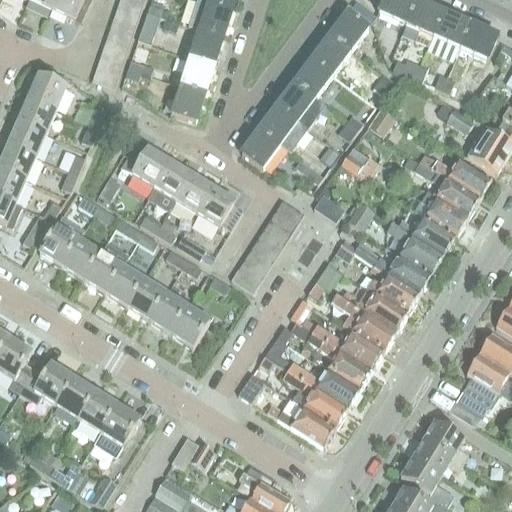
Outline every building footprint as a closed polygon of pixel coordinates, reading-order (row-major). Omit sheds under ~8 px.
[(51,14),(57,0),(29,0),(28,3),(51,14)] [(57,0),(51,14),(74,25),(86,0),(57,0)] [(133,0),(120,0),(118,6),(140,16),(144,5),(133,0)] [(232,15),(236,0),(209,0),(207,7),(232,15)] [(405,29),(415,6),(401,0),(385,0),(378,18),(405,29)] [(232,15),(207,7),(196,3),(187,30),(198,34),(223,42),(232,15)] [(118,6),(115,17),(136,27),(140,16),(118,6)] [(432,41),(443,18),(415,6),(405,29),(432,41)] [(161,21),(163,13),(150,9),(148,17),(161,21)] [(115,17),(111,29),(133,38),(136,27),(115,17)] [(151,49),(161,21),(148,17),(138,44),(151,49)] [(329,41),(350,56),(368,32),(347,17),(329,41)] [(460,53),(470,29),(443,18),(432,41),(460,53)] [(111,29),(107,40),(129,49),(133,38),(111,29)] [(470,29),(460,53),(487,65),(497,41),(470,29)] [(214,70),(223,42),(198,34),(189,62),(214,70)] [(107,40),(103,51),(125,60),(129,49),(107,40)] [(333,80),(350,56),(329,41),(312,64),(333,80)] [(103,51),(99,62),(121,71),(125,60),(103,51)] [(99,62),(96,74),(117,82),(121,71),(99,62)] [(204,99),(214,70),(189,62),(180,91),(204,99)] [(315,103),(333,80),(312,64),(294,88),(315,103)] [(409,80),(414,67),(407,64),(401,76),(409,80)] [(141,77),(144,70),(131,65),(128,73),(141,77)] [(416,83),(421,70),(414,67),(409,80),(416,83)] [(138,85),(141,77),(128,73),(125,80),(138,85)] [(96,74),(92,85),(113,94),(117,82),(96,74)] [(442,94),(447,82),(440,78),(435,91),(442,94)] [(28,104),(56,116),(66,92),(38,80),(28,104)] [(388,94),(392,88),(381,80),(377,86),(388,94)] [(449,97),(455,85),(447,82),(442,94),(449,97)] [(383,101),(388,94),(377,86),(372,93),(383,101)] [(325,111),(315,103),(294,88),(277,111),(307,134),(325,111)] [(195,127),(204,99),(180,91),(171,119),(195,127)] [(46,139),(56,116),(28,104),(18,127),(46,139)] [(290,158),(307,134),(277,111),(259,135),(280,151),(290,158)] [(88,130),(97,134),(104,117),(95,113),(88,130)] [(454,114),(446,126),(467,139),(474,127),(454,114)] [(383,129),(389,121),(379,115),(369,131),(382,140),(387,132),(383,129)] [(507,116),(494,138),(508,146),(511,139),(511,118),(511,119),(507,116)] [(357,135),(362,128),(351,120),(346,127),(357,135)] [(36,162),(46,139),(18,127),(8,150),(36,162)] [(352,141),(357,135),(346,127),(342,133),(352,141)] [(90,151),(97,134),(88,130),(81,147),(90,151)] [(485,132),(467,161),(496,179),(511,152),(511,148),(508,146),(494,138),(485,132)] [(262,175),(280,151),(259,135),(241,159),(262,175)] [(154,193),(169,167),(147,153),(146,156),(135,149),(121,172),(132,179),(154,193)] [(0,174),(26,185),(36,162),(8,150),(0,168),(0,174)] [(321,163),(329,169),(337,159),(329,152),(321,163)] [(348,158),(340,169),(356,181),(364,170),(348,158)] [(425,159),(419,167),(479,205),(492,186),(458,164),(451,175),(425,159)] [(68,176),(77,180),(84,164),(75,160),(68,176)] [(410,161),(405,169),(441,191),(433,202),(433,203),(467,224),(479,205),(419,167),(410,161)] [(175,206),(191,180),(169,167),(154,193),(175,206)] [(0,201),(16,209),(26,185),(0,174),(0,201)] [(317,189),(322,182),(311,174),(306,180),(317,189)] [(70,197),(77,180),(68,176),(61,193),(70,197)] [(197,219),(212,193),(191,180),(175,206),(197,219)] [(212,193),(197,219),(219,232),(220,230),(230,236),(242,215),(232,210),(234,206),(212,193)] [(426,198),(420,208),(427,212),(421,222),(455,243),(467,224),(433,203),(433,202),(426,198)] [(335,228),(344,214),(322,199),(313,213),(335,228)] [(0,201),(0,229),(12,235),(22,211),(16,209),(0,201)] [(94,220),(99,211),(83,202),(78,210),(94,220)] [(275,215),(296,229),(303,219),(281,205),(275,215)] [(43,222),(51,227),(61,212),(52,207),(43,222)] [(359,209),(348,228),(361,237),(373,218),(359,209)] [(99,211),(94,220),(109,229),(114,221),(99,211)] [(290,239),(296,229),(275,215),(269,225),(290,239)] [(40,220),(22,248),(34,256),(51,227),(43,222),(40,220)] [(155,239),(160,231),(145,221),(140,230),(155,239)] [(401,226),(397,233),(409,241),(443,262),(455,243),(421,222),(414,234),(401,226)] [(284,249),(290,239),(269,225),(262,235),(284,249)] [(137,246),(142,238),(127,229),(122,237),(137,246)] [(391,229),(386,237),(405,248),(397,260),(431,281),(443,262),(409,241),(397,233),(391,229)] [(62,272),(78,244),(56,230),(39,258),(62,272)] [(160,231),(155,239),(171,249),(176,240),(160,231)] [(278,259),(284,249),(262,235),(256,245),(278,259)] [(142,238),(137,246),(153,256),(158,247),(142,238)] [(199,266),(205,255),(182,241),(176,251),(199,266)] [(83,285),(100,258),(78,244),(62,272),(83,285)] [(271,268),(278,259),(256,245),(250,255),(271,268)] [(359,249),(353,259),(385,279),(419,300),(431,281),(397,260),(391,270),(359,249)] [(340,251),(335,259),(348,267),(353,259),(340,251)] [(181,273),(186,265),(171,255),(165,264),(181,273)] [(265,278),(271,268),(250,255),(244,264),(265,278)] [(105,299),(122,271),(100,258),(83,285),(105,299)] [(259,288),(265,278),(244,264),(237,274),(259,288)] [(186,265),(181,273),(196,283),(201,274),(186,265)] [(127,312),(144,284),(122,271),(105,299),(127,312)] [(253,298),(259,288),(237,274),(231,284),(253,298)] [(373,284),(366,294),(407,319),(419,300),(385,279),(379,288),(373,284)] [(225,300),(230,292),(214,282),(209,291),(225,300)] [(149,326),(166,298),(144,284),(127,312),(149,326)] [(315,304),(323,292),(315,287),(307,299),(315,304)] [(346,297),(341,304),(395,338),(407,319),(366,294),(357,309),(352,306),(355,302),(346,297)] [(170,339),(187,311),(166,298),(149,326),(170,339)] [(336,301),(332,309),(350,321),(343,332),(350,336),(384,357),(395,338),(341,304),(336,301)] [(187,311),(170,339),(193,353),(210,325),(187,311)] [(502,323),(496,332),(511,342),(511,314),(508,312),(507,314),(504,315),(501,320),(502,323)] [(305,324),(301,332),(372,377),(384,357),(350,336),(343,348),(305,324)] [(295,329),(290,337),(292,338),(333,363),(326,374),(360,396),(372,377),(301,332),(295,329)] [(285,348),(292,338),(290,337),(284,332),(277,343),(285,348)] [(485,350),(479,360),(510,379),(511,376),(511,351),(492,339),(490,342),(487,342),(484,347),(485,350)] [(8,344),(0,356),(0,377),(12,385),(7,393),(18,399),(33,375),(23,369),(30,358),(8,344)] [(470,383),(462,397),(489,414),(505,388),(511,392),(511,380),(510,379),(479,360),(473,370),(470,370),(467,375),(468,378),(466,381),(470,383)] [(264,362),(259,368),(269,375),(274,368),(264,362)] [(293,369),(288,377),(348,415),(360,396),(326,374),(319,385),(293,369)] [(33,375),(18,399),(28,406),(33,398),(55,411),(72,384),(50,370),(42,381),(33,375)] [(288,377),(283,386),(298,395),(292,406),(302,412),(336,434),(348,415),(288,377)] [(251,409),(265,389),(252,379),(238,399),(251,409)] [(72,384),(55,411),(77,425),(94,397),(72,384)] [(94,397),(77,425),(99,439),(116,411),(94,397)] [(272,409),(267,418),(323,453),(336,434),(302,412),(294,424),(272,409)] [(99,439),(93,449),(115,463),(139,425),(116,411),(99,439)] [(435,426),(423,445),(463,470),(468,461),(458,455),(465,444),(435,426)] [(187,444),(172,469),(183,476),(188,468),(199,451),(187,444)] [(423,445),(412,463),(442,481),(448,472),(458,478),(463,470),(423,445)] [(199,451),(188,468),(204,478),(214,460),(199,451)] [(46,480),(51,471),(36,462),(30,470),(46,480)] [(412,463),(401,482),(430,500),(428,503),(442,511),(447,511),(454,502),(436,491),(442,481),(412,463)] [(61,489),(66,481),(51,471),(46,480),(61,489)] [(243,478),(238,486),(251,494),(250,495),(255,499),(251,505),(261,511),(287,511),(288,511),(290,507),(243,478)] [(104,483),(89,507),(97,511),(101,511),(115,490),(104,483)] [(166,484),(156,500),(176,511),(181,511),(190,498),(166,484)] [(403,493),(391,511),(442,511),(435,507),(432,511),(403,493)] [(176,511),(156,500),(148,511),(176,511)]
